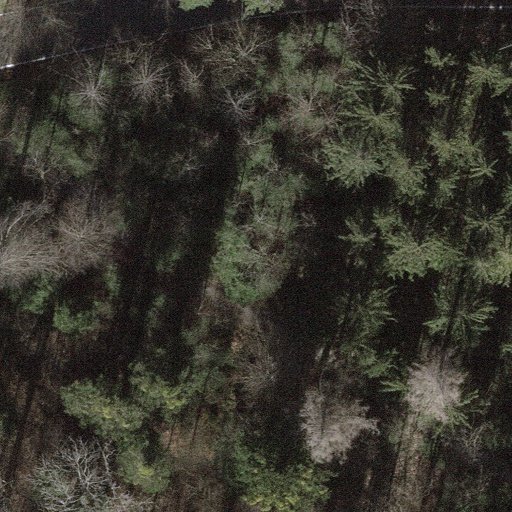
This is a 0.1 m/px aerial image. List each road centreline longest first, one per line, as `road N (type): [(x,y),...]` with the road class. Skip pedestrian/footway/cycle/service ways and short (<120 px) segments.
road 1 (track): [(511,453),(0,136)]
road 2 (residential): [(0,39),(204,0)]
